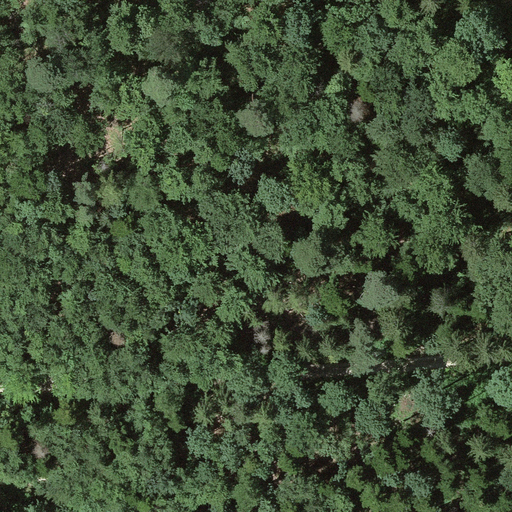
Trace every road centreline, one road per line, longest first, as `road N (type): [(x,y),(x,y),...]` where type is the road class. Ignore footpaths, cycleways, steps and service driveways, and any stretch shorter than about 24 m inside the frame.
road 1 (track): [(511,354),(353,371),(0,387)]
road 2 (track): [(0,475),(121,511)]
